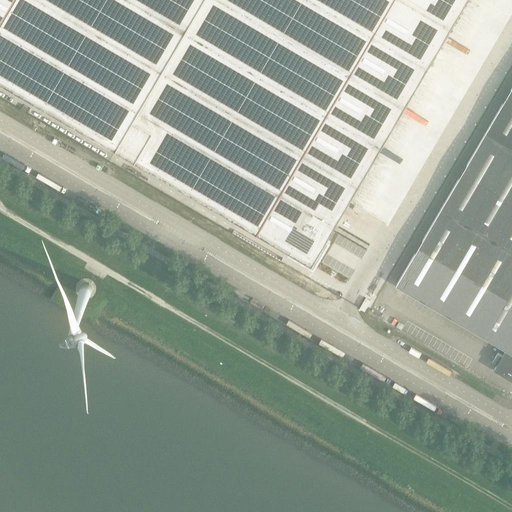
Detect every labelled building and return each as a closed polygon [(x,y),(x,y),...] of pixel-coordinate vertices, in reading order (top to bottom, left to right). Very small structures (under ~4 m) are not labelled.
[(0,0),(0,80),(314,265),(328,240),(327,239),(466,0),(0,0)] [(511,85),(396,284),(506,348),(511,351),(511,85)] [(85,285),(82,292),(89,296),(92,288),(85,285)] [(360,307),(360,308),(361,309),(364,311),(370,301),(366,298),(360,307)] [(511,351),(506,348),(502,355),(498,352),(493,361),(497,364),(494,369),(511,379),(511,351)]
